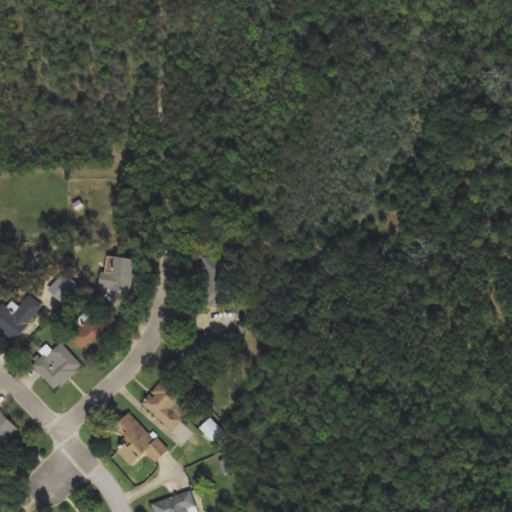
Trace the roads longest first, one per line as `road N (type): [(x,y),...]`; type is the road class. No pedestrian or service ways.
road 1 (residential): [(63,429),(115,385),(158,329),(171,264)]
road 2 (residential): [(126,511),(92,458),(0,368)]
